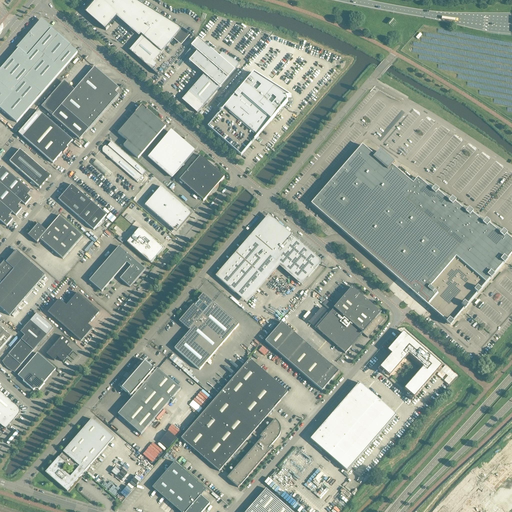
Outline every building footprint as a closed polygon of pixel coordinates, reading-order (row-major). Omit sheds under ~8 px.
[(100,0),(88,15),(103,28),(104,28),(116,13),(131,26),(130,27),(134,31),(135,29),(141,35),(142,36),(130,51),(129,51),(150,69),(153,65),(152,64),(154,62),(177,35),(184,42),(190,35),(191,35),(177,26),(177,27),(173,24),(172,24),(169,21),(168,22),(164,18),(164,19),(160,16),(143,5),(134,0),(107,0),(105,3),(101,0),(100,0)] [(72,45),(69,43),(60,35),(59,36),(51,30),(53,28),(48,24),(48,25),(47,26),(42,22),(41,23),(41,22),(39,24),(38,24),(17,48),(18,50),(0,70),(0,108),(17,123),(78,53),(70,46),(72,45)] [(182,100),(197,114),(198,113),(203,107),(240,65),(222,54),(219,58),(204,44),(198,52),(189,62),(190,62),(192,60),(199,67),(197,68),(201,71),(203,70),(206,73),(188,94),(182,100)] [(86,134),(89,130),(119,95),(115,92),(119,89),(94,68),(62,106),(52,116),(80,140),(86,134)] [(235,96),(225,107),(228,110),(258,136),(288,103),(286,98),(291,98),(285,94),(254,74),(235,96)] [(118,133),(128,142),(124,146),(138,159),(166,127),(147,110),(142,105),(135,113),(136,113),(118,133)] [(258,136),(228,110),(225,107),(208,127),(241,156),(258,136)] [(39,111),(19,134),(23,137),(53,164),(62,153),(64,154),(68,149),(67,148),(73,141),(42,114),(39,111)] [(168,173),(173,177),(193,153),(184,145),(185,144),(180,140),(179,141),(170,133),(149,157),(154,161),(168,173)] [(103,152),(137,182),(146,172),(112,142),(108,146),(107,147),(106,146),(105,147),(104,148),(103,149),(103,150),(103,151),(103,152)] [(362,146),(311,204),(450,325),(511,253),(511,240),(503,233),(501,235),(486,222),(484,224),(469,211),(467,213),(452,200),(450,202),(435,189),(433,191),(418,178),(413,184),(392,166),(393,165),(392,164),(392,165),(379,153),(379,152),(375,156),(362,146)] [(20,150),(10,162),(40,188),(41,187),(49,177),(50,178),(51,176),(20,150)] [(213,190),(224,178),(224,177),(211,166),(212,165),(213,165),(209,163),(208,163),(209,163),(208,163),(200,156),(200,157),(180,180),(203,201),(203,202),(211,193),(211,194),(215,191),(214,191),(213,190)] [(97,160),(97,159),(93,164),(109,178),(113,173),(97,160)] [(31,191),(3,167),(0,170),(0,183),(22,202),(25,206),(32,198),(28,195),(31,191)] [(22,202),(0,183),(0,202),(12,213),(16,216),(22,209),(19,206),(22,202)] [(72,185),(59,200),(60,201),(88,225),(94,231),(107,215),(101,210),(73,186),(72,185)] [(193,214),(161,187),(145,206),(176,233),(193,214)] [(12,213),(0,202),(0,220),(7,227),(13,220),(9,217),(12,213)] [(60,216),(50,228),(58,235),(61,231),(76,244),(83,236),(60,216)] [(235,293),(272,251),(270,250),(274,246),(309,276),(321,262),(276,223),(274,222),(272,221),(269,221),(267,221),(265,223),(263,224),(262,226),(261,228),(261,231),(261,233),(262,235),(263,237),(262,238),(261,236),(259,239),(261,240),(260,241),(252,234),(216,276),(235,293)] [(28,235),(27,235),(37,244),(38,244),(37,243),(40,240),(63,259),(76,244),(61,231),(58,235),(50,228),(47,231),(38,223),(37,224),(38,224),(28,236),(28,235)] [(164,249),(140,228),(127,243),(151,264),(164,249)] [(102,292),(127,263),(131,267),(120,279),(130,288),(145,270),(146,270),(119,247),(89,281),(102,292)] [(0,307),(10,316),(42,280),(45,276),(16,251),(6,263),(5,262),(2,265),(3,265),(1,268),(0,267),(0,281),(2,284),(0,286),(0,307)] [(381,313),(371,304),(371,303),(370,302),(369,302),(369,303),(352,288),(351,288),(316,329),(345,354),(363,334),(368,338),(384,320),(378,315),(381,313)] [(78,293),(67,306),(88,324),(90,321),(91,322),(100,312),(78,293)] [(214,303),(209,310),(208,309),(213,303),(203,294),(189,311),(189,312),(188,311),(186,313),(187,314),(185,317),(184,316),(179,322),(189,330),(190,330),(191,330),(175,349),(200,370),(239,325),(214,303)] [(67,306),(59,300),(48,313),(81,342),(86,337),(83,334),(85,332),(88,334),(93,329),(88,324),(67,306)] [(2,361),(2,362),(3,363),(4,365),(5,366),(6,367),(7,368),(8,369),(9,369),(9,370),(11,371),(13,372),(14,372),(15,373),(15,372),(21,365),(34,351),(54,326),(38,312),(22,331),(26,335),(9,355),(3,361),(2,361)] [(277,352),(293,333),(282,323),(265,342),(277,352)] [(0,327),(0,350),(11,337),(0,327)] [(414,398),(439,370),(442,366),(404,333),(388,351),(392,354),(380,368),(390,377),(409,355),(423,367),(404,389),(414,398)] [(62,336),(47,354),(54,361),(57,357),(63,362),(67,358),(66,358),(68,355),(69,356),(73,352),(67,346),(70,343),(62,336)] [(339,372),(304,342),(288,362),(322,391),(339,372)] [(265,347),(261,352),(268,359),(273,354),(265,347)] [(44,383),(56,370),(38,354),(18,376),(24,381),(23,382),(24,382),(33,390),(34,391),(34,390),(35,389),(38,389),(39,390),(40,390),(40,389),(44,385),(45,384),(44,384),(44,383)] [(254,431),(288,392),(250,359),(181,439),(219,472),(252,434),(260,441),(227,478),(238,488),(241,485),(248,477),(268,454),(269,452),(270,451),(271,450),(269,449),(278,438),(279,437),(279,436),(280,436),(280,435),(280,434),(281,433),(281,432),(281,431),(281,430),(281,429),(281,428),(280,427),(280,426),(280,425),(279,424),(279,423),(278,423),(278,422),(277,421),(276,420),(275,419),(260,436),(254,431)] [(150,366),(149,364),(145,361),(131,377),(132,377),(129,380),(128,380),(121,388),(126,393),(127,392),(129,394),(128,395),(131,397),(132,396),(134,397),(118,415),(141,435),(181,389),(158,369),(155,372),(153,371),(155,370),(152,367),(151,368),(150,366)] [(189,376),(185,380),(190,384),(194,380),(189,376)] [(203,389),(205,385),(201,383),(197,390),(202,392),(204,389),(203,389)] [(397,415),(363,387),(360,383),(311,440),(347,472),(397,415)] [(0,425),(6,429),(19,415),(20,413),(20,411),(19,409),(18,408),(0,391),(0,425)] [(186,423),(202,406),(197,402),(181,419),(186,423)] [(68,492),(114,439),(92,419),(45,473),(68,492)] [(169,432),(161,442),(168,448),(176,439),(169,432)] [(443,506),(438,511),(449,511),(465,495),(466,496),(491,468),(494,470),(504,459),(505,460),(511,452),(511,445),(509,442),(499,454),(498,453),(488,464),(486,463),(471,480),(470,479),(445,507),(443,506)] [(201,496),(206,490),(175,462),(152,488),(180,511),(202,511),(210,504),(201,496)] [(127,500),(145,481),(140,477),(122,495),(127,500)] [(511,482),(509,479),(492,499),(499,505),(511,491),(509,490),(511,486),(511,482)] [(292,511),(266,489),(246,511),(292,511)] [(480,492),(475,498),(481,503),(480,504),(488,511),(492,511),(496,507),(480,492)] [(507,511),(510,510),(511,508),(511,496),(504,505),(498,511),(507,511)] [(307,511),(293,498),(289,502),(298,511),(307,511)]
